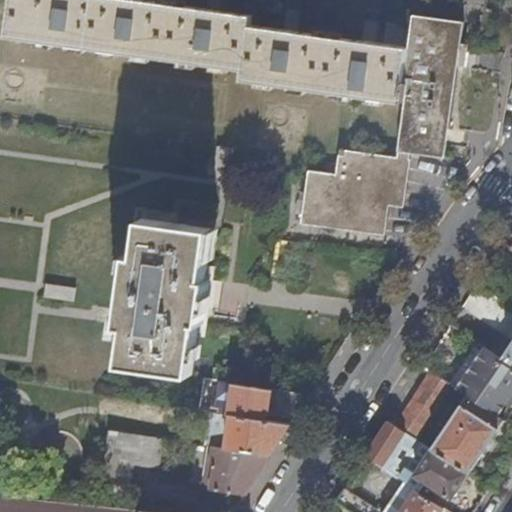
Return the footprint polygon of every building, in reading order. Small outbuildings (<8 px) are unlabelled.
[(0,0),(0,103),(40,109),(236,138),(245,68),(246,68),(245,79),(407,102),(408,96),(402,95),(412,27),(387,23),(384,44),(377,43),(362,41),(299,32),(284,30),(252,26),(253,16),(221,12),(206,9),(143,0),(140,0),(0,0)] [(207,0),(206,9),(221,12),(222,0),(207,0)] [(464,22),(414,14),(412,27),(402,95),(408,96),(407,102),(399,157),(343,149),(338,175),(337,175),(310,171),(302,223),(387,235),(391,206),(406,207),(412,160),(410,159),(411,153),(446,157),(464,22)] [(285,20),(284,30),(299,32),(300,23),(285,20)] [(362,41),(377,43),(378,33),(363,31),(362,41)] [(0,377),(201,409),(236,138),(40,109),(0,103),(0,377)] [(511,306),(511,307),(478,285),(464,306),(511,337),(511,343),(502,358),(511,364),(511,306)] [(454,380),(460,385),(482,352),(476,347),(454,380)] [(511,364),(502,358),(485,347),(482,352),(460,385),(457,389),(468,396),(500,417),(511,399),(511,364)] [(454,387),(431,372),(396,425),(419,440),(454,387)] [(302,410),(312,395),(235,383),(232,404),(226,404),(225,413),(267,420),(270,405),(302,410)] [(436,450),(472,473),(506,420),(500,417),(468,396),(433,448),(436,450)] [(292,425),(267,420),(225,413),(201,409),(197,443),(209,445),(272,454),(292,425)] [(396,425),(389,421),(367,455),(401,477),(407,468),(424,443),(419,440),(396,425)] [(159,467),(163,438),(110,430),(99,505),(132,509),(139,465),(159,467)] [(245,494),(272,454),(209,445),(203,488),(245,494)] [(454,499),(472,473),(436,450),(433,448),(416,474),(423,479),(418,488),(419,488),(432,497),(437,488),(454,499)] [(407,468),(401,477),(408,481),(410,483),(416,474),(407,468)] [(410,483),(418,488),(423,479),(416,474),(410,483)] [(408,481),(387,511),(402,511),(419,488),(418,488),(410,483),(408,481)] [(383,511),(346,487),(337,501),(353,511),(441,511),(446,506),(432,497),(419,488),(402,511),(383,511)] [(157,511),(132,509),(99,505),(0,494),(0,511),(157,511)]
